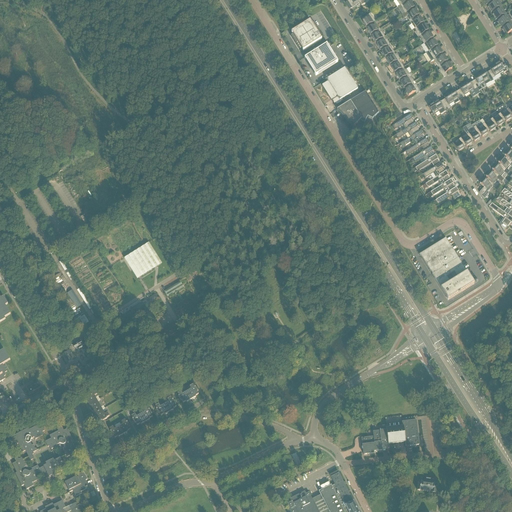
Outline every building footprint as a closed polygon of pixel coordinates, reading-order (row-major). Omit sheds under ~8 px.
[(359,3),(357,0),(347,0),(348,1),(345,3),(349,9),(359,3)] [(400,6),(398,7),(402,15),(404,14),(414,8),(411,3),(409,4),(408,1),(409,0),(401,5),(400,6)] [(496,0),(493,0),(486,5),(487,4),(489,6),(490,9),(489,9),(491,12),(490,13),(500,7),(496,0)] [(500,7),(490,13),(491,13),(492,12),(494,14),(495,16),(494,17),(495,20),(505,14),(500,7)] [(406,17),(409,21),(418,16),(415,11),(414,11),(412,9),(414,8),(404,14),(402,15),(403,18),(406,17)] [(363,22),(366,27),(375,21),(372,16),(371,17),(370,14),(362,19),(364,21),(363,22)] [(505,14),(495,20),(497,19),(498,22),(500,24),(498,25),(500,28),(510,22),(511,20),(511,19),(509,15),(507,16),(505,14)] [(411,24),(414,29),(423,23),(420,18),(419,19),(417,16),(419,16),(418,16),(409,21),(410,21),(411,24)] [(294,33),(295,33),(290,36),(300,51),(304,48),(305,49),(302,50),(303,51),(321,40),(322,40),(321,38),(323,37),(313,21),(311,23),(310,21),(291,33),(292,34),(294,33)] [(367,30),(371,35),(380,29),(377,24),(376,24),(375,22),(375,21),(366,27),(367,27),(369,29),(367,30)] [(511,25),(510,22),(500,28),(502,27),(503,29),(504,32),(503,32),(505,35),(505,36),(510,32),(511,34),(511,35),(511,34),(511,25)] [(418,37),(419,37),(428,31),(425,26),(424,27),(422,24),(423,23),(414,29),(415,29),(416,31),(415,32),(418,37)] [(372,37),(375,42),(384,37),(381,32),(379,29),(380,29),(371,35),(372,34),(373,37),(372,37)] [(420,39),(424,44),(433,38),(430,33),(428,34),(427,32),(428,31),(419,37),(419,36),(421,39),(420,39)] [(377,45),(380,50),(389,44),(386,39),(386,40),(384,37),(385,37),(384,37),(375,42),(375,43),(377,42),(378,44),(377,45)] [(421,46),(426,53),(437,46),(434,41),(433,42),(432,39),(433,39),(433,38),(424,44),(421,46)] [(327,43),(304,57),(305,58),(305,57),(306,58),(304,59),(315,77),(338,63),(337,62),(338,61),(328,46),(330,45),(331,46),(334,44),(332,40),(327,43)] [(382,53),(385,58),(394,52),(391,47),(390,47),(389,45),(389,44),(380,50),(381,49),(383,52),(382,53)] [(430,61),(433,59),(442,54),(439,49),(438,50),(436,47),(438,46),(437,46),(426,53),(430,61)] [(386,60),(390,65),(399,60),(400,59),(397,54),(395,55),(394,52),(385,58),(386,57),(388,60),(386,60)] [(435,62),(438,67),(447,61),(444,56),(443,57),(441,55),(442,54),(433,59),(433,60),(434,59),(435,62)] [(391,68),(394,73),(404,67),(400,62),(400,63),(398,60),(399,60),(390,65),(390,66),(391,65),(392,67),(391,68)] [(447,61),(438,67),(440,69),(438,70),(442,76),(442,75),(444,78),(447,75),(446,73),(452,69),(449,64),(447,65),(446,62),(447,62),(447,61)] [(497,63),(494,65),(495,66),(500,74),(503,72),(504,73),(508,71),(503,64),(501,65),(500,63),(498,64),(497,63)] [(491,72),(489,73),(492,79),(493,81),(494,82),(502,77),(500,74),(495,66),(490,69),(491,72)] [(396,76),(399,81),(408,75),(409,74),(406,69),(405,70),(403,68),(404,67),(394,73),(396,72),(397,75),(396,76)] [(331,102),(332,101),(336,106),(343,102),(342,99),(358,89),(345,69),(326,80),(328,82),(321,86),(331,102)] [(482,72),(479,74),(484,83),(486,85),(490,82),(491,82),(493,81),(492,79),(489,73),(486,75),(484,72),(482,73),(482,72)] [(408,75),(399,81),(400,80),(402,83),(401,83),(404,88),(413,83),(414,82),(411,77),(409,74),(408,75)] [(476,81),(473,83),(477,88),(480,87),(479,86),(484,83),(479,74),(479,75),(474,78),(476,81)] [(490,82),(486,85),(487,87),(488,89),(495,84),(494,82),(493,81),(491,82),(490,82)] [(467,82),(463,84),(469,93),(474,90),(477,88),(473,83),(471,84),(469,82),(467,83),(467,82)] [(413,83),(404,88),(405,88),(407,90),(405,91),(409,96),(415,92),(416,95),(420,92),(419,90),(416,85),(414,85),(413,83)] [(480,87),(477,88),(479,92),(487,87),(486,85),(484,83),(479,86),(480,87)] [(461,91),(458,92),(462,98),(464,96),(469,93),(463,84),(464,85),(459,88),(461,91)] [(474,90),(469,93),(473,98),(480,93),(479,92),(477,88),(474,90)] [(448,93),(454,102),(455,104),(460,101),(459,100),(462,98),(458,92),(456,94),(454,91),(449,94),(448,93)] [(337,110),(339,112),(338,113),(338,114),(339,112),(353,127),(354,127),(359,121),(364,124),(367,117),(372,119),(379,113),(366,92),(337,110)] [(446,100),(443,102),(447,108),(448,109),(450,108),(449,105),(454,102),(448,93),(445,95),(446,96),(444,97),(446,100)] [(433,103),(439,112),(440,115),(445,112),(444,109),(447,108),(443,102),(440,104),(439,101),(434,104),(433,103)] [(439,112),(433,103),(430,105),(430,106),(429,107),(434,115),(439,112)] [(500,113),(498,115),(501,121),(504,119),(506,122),(508,121),(511,120),(511,119),(509,116),(505,110),(504,108),(499,111),(500,113)] [(402,125),(405,129),(409,127),(415,123),(412,119),(413,119),(410,115),(392,126),(395,130),(402,125)] [(492,118),(490,120),(493,126),(496,124),(498,127),(500,126),(503,125),(503,124),(501,121),(498,115),(492,118)] [(481,123),(482,125),(485,131),(488,129),(490,132),(492,131),(495,130),(496,130),(495,129),(490,120),(489,118),(483,122),(481,123)] [(408,133),(410,137),(414,135),(421,131),(420,131),(417,127),(418,127),(415,123),(409,127),(405,129),(395,135),(398,139),(408,133)] [(476,126),(473,128),(477,136),(480,134),(482,137),(484,136),(487,135),(488,135),(487,134),(485,131),(482,125),(477,128),(476,126)] [(465,126),(462,129),(465,133),(466,135),(470,141),(472,139),(474,142),(476,141),(479,140),(480,140),(479,139),(477,136),(473,128),(468,131),(465,126)] [(402,142),(398,145),(400,147),(401,146),(402,148),(405,146),(412,141),(416,139),(419,143),(426,139),(425,139),(422,135),(423,135),(421,131),(414,135),(410,137),(402,142)] [(466,135),(458,140),(462,146),(464,144),(466,147),(468,146),(471,145),(472,145),(471,144),(472,144),(470,141),(466,135)] [(421,147),(424,151),(431,147),(430,148),(427,143),(428,143),(426,139),(419,143),(415,146),(406,151),(405,152),(408,156),(421,147)] [(462,146),(458,140),(453,143),(458,152),(460,151),(463,150),(464,150),(463,149),(464,149),(462,146)] [(423,157),(425,162),(429,159),(436,155),(435,156),(432,151),(433,151),(431,147),(424,151),(413,158),(415,162),(419,160),(423,157)] [(432,163),(434,167),(434,168),(441,163),(440,164),(437,160),(438,159),(436,155),(429,159),(425,162),(422,164),(415,168),(418,172),(432,163)] [(511,168),(511,166),(505,161),(502,158),(498,163),(501,165),(499,168),(505,173),(507,175),(511,168)] [(433,174),(435,178),(445,172),(442,168),(443,167),(441,163),(434,168),(434,167),(423,175),(425,178),(433,174)] [(496,165),(492,170),(495,172),(493,175),(498,179),(499,180),(501,182),(504,180),(501,177),(504,173),(505,173),(504,172),(499,168),(496,165)] [(442,179),(444,184),(451,180),(451,179),(450,180),(448,176),(448,175),(446,171),(445,172),(435,178),(425,184),(427,187),(428,188),(442,179)] [(489,179),(487,182),(492,186),(495,183),(498,180),(499,180),(498,179),(493,175),(490,172),(486,177),(489,179)] [(492,186),(487,182),(484,179),(480,184),(484,188),(482,190),(479,193),(484,200),(488,196),(488,195),(489,194),(489,193),(488,192),(490,190),(489,190),(492,187),(493,187),(492,186)] [(431,193),(427,196),(429,199),(433,196),(435,195),(447,188),(449,192),(456,188),(455,188),(453,184),(453,183),(451,180),(444,184),(431,192),(431,193)] [(449,192),(432,202),(434,205),(437,203),(438,204),(452,196),(454,200),(460,196),(458,192),(458,191),(456,188),(449,192)] [(511,200),(511,201),(510,205),(511,206),(511,194),(508,192),(505,190),(504,189),(501,193),(511,200)] [(507,209),(504,213),(508,215),(511,218),(511,206),(510,205),(499,197),(496,201),(507,209)] [(492,204),(489,207),(488,208),(491,212),(493,210),(505,219),(500,226),(504,232),(511,223),(511,222),(511,218),(508,215),(504,213),(492,204)] [(458,259),(446,239),(419,255),(432,275),(458,259)] [(149,243),(124,259),(129,267),(137,279),(141,277),(154,269),(162,264),(159,260),(149,243)] [(432,275),(446,298),(448,301),(474,284),(458,259),(432,275)] [(168,297),(183,288),(184,288),(180,282),(165,292),(168,297)] [(155,296),(141,304),(141,303),(130,310),(131,311),(117,320),(120,323),(133,315),(139,311),(144,318),(148,315),(144,308),(157,299),(155,296)] [(0,322),(5,319),(4,318),(10,314),(5,306),(8,304),(3,297),(1,298),(0,297),(0,322)] [(83,326),(89,322),(81,309),(75,312),(83,326)] [(154,335),(159,343),(180,330),(175,322),(175,323),(155,336),(154,335)] [(81,341),(73,346),(75,349),(78,347),(83,344),(81,341)] [(83,344),(78,347),(80,351),(82,349),(83,349),(87,346),(85,343),(83,344)] [(92,348),(85,353),(87,356),(94,351),(92,348)] [(0,382),(5,379),(4,377),(5,376),(6,374),(5,373),(7,372),(3,364),(10,360),(4,349),(0,351),(0,382)] [(70,350),(66,352),(71,360),(74,358),(70,350)] [(66,352),(63,354),(68,362),(71,360),(66,352)] [(97,356),(94,358),(95,360),(98,365),(102,363),(97,356)] [(95,360),(92,363),(96,370),(100,368),(98,365),(95,360)] [(78,363),(70,368),(72,371),(80,366),(78,363)] [(92,363),(88,365),(93,372),(96,370),(92,363)] [(80,366),(72,371),(74,374),(77,373),(82,370),(80,366)] [(82,370),(77,373),(79,376),(87,372),(85,368),(82,370)] [(26,387),(29,394),(30,394),(33,392),(33,391),(40,388),(41,388),(37,381),(37,382),(30,385),(30,386),(26,387)] [(189,390),(187,392),(191,400),(196,397),(195,396),(198,394),(196,390),(196,389),(195,387),(194,387),(193,385),(188,388),(189,390)] [(86,400),(89,405),(97,400),(95,398),(98,397),(95,391),(92,393),(92,392),(90,393),(90,394),(85,397),(87,400),(86,400)] [(191,400),(187,392),(184,393),(183,391),(177,394),(179,396),(178,397),(179,399),(180,399),(183,403),(186,402),(191,400)] [(167,403),(164,404),(169,412),(174,410),(173,409),(176,407),(173,402),(174,402),(173,400),(172,400),(171,398),(165,401),(167,403)] [(93,412),(94,415),(102,410),(101,408),(103,406),(101,401),(98,403),(97,400),(89,405),(90,407),(89,408),(91,411),(92,413),(93,412)] [(169,412),(164,404),(162,406),(161,403),(155,406),(157,409),(156,409),(157,412),(158,411),(161,416),(164,414),(164,415),(169,412)] [(143,413),(141,414),(145,422),(150,420),(149,419),(152,417),(150,412),(149,409),(148,410),(147,407),(142,410),(143,413)] [(102,410),(94,415),(97,419),(98,419),(100,422),(104,419),(105,420),(107,419),(107,418),(109,416),(106,411),(104,413),(102,410)] [(145,422),(141,414),(138,416),(137,413),(131,416),(133,419),(132,419),(133,421),(134,421),(137,426),(140,424),(141,425),(145,422)] [(121,426),(118,427),(123,435),(128,432),(127,431),(130,430),(128,425),(128,424),(127,422),(126,422),(125,420),(119,423),(121,426)] [(362,438),(364,455),(374,454),(374,452),(383,451),(382,449),(389,449),(388,444),(405,442),(406,447),(419,445),(416,421),(402,422),(403,427),(386,429),(386,431),(373,432),(374,437),(362,438)] [(25,451),(30,461),(34,459),(32,455),(34,454),(33,453),(36,451),(34,446),(32,447),(30,442),(31,439),(34,437),(35,439),(44,435),(42,432),(44,431),(43,428),(40,429),(38,426),(29,430),(28,429),(16,435),(17,438),(13,441),(15,445),(18,444),(22,452),(25,451)] [(70,456),(71,458),(74,456),(73,453),(76,451),(72,442),(73,442),(67,429),(64,431),(61,426),(57,428),(58,431),(49,436),(51,439),(45,442),(48,447),(49,446),(51,450),(57,446),(56,445),(60,444),(63,445),(65,448),(63,449),(67,457),(70,456)] [(123,435),(118,427),(116,428),(115,426),(109,429),(111,431),(110,432),(111,434),(112,434),(115,438),(118,437),(118,438),(123,435)] [(6,449),(2,451),(7,462),(11,459),(6,449)] [(291,456),(296,467),(301,464),(296,454),(291,456)] [(47,474),(49,478),(52,476),(53,478),(60,474),(59,472),(68,468),(64,461),(62,462),(60,459),(54,461),(53,460),(45,464),(46,465),(39,469),(38,466),(31,469),(32,470),(29,472),(25,470),(24,468),(26,467),(22,458),(19,460),(18,458),(15,459),(16,462),(12,464),(17,473),(15,474),(21,486),(24,485),(26,490),(33,486),(32,483),(39,480),(38,477),(40,475),(42,478),(43,478),(45,477),(46,479),(44,475),(47,474)] [(72,489),(76,497),(82,494),(81,492),(86,490),(87,488),(88,487),(87,487),(88,485),(86,480),(87,480),(83,472),(77,475),(78,477),(77,478),(77,477),(65,483),(69,491),(72,489)] [(358,511),(339,473),(331,477),(335,485),(332,486),(331,485),(319,492),(321,495),(312,499),(309,492),(306,494),(305,491),(290,499),(291,502),(286,504),(288,509),(287,510),(288,511),(358,511)] [(431,493),(436,493),(437,487),(434,486),(435,483),(421,481),(421,484),(418,484),(417,491),(422,491),(431,492),(431,493)] [(64,511),(63,509),(66,508),(62,501),(53,505),(53,504),(45,507),(46,509),(43,511),(64,511)] [(84,511),(80,504),(76,506),(75,503),(72,505),(73,507),(70,508),(71,511),(84,511)]
